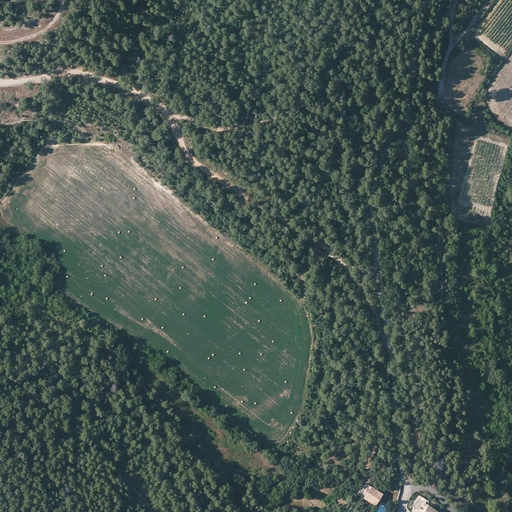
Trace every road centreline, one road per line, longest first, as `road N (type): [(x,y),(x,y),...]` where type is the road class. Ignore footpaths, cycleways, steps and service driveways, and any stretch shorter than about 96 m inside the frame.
road 1 (track): [(404,494),(386,339),(358,286),(289,222),(188,159),(139,93),(68,69),(0,83)]
road 2 (track): [(386,339),(370,202),(405,110),(424,0)]
road 3 (track): [(198,511),(127,374)]
